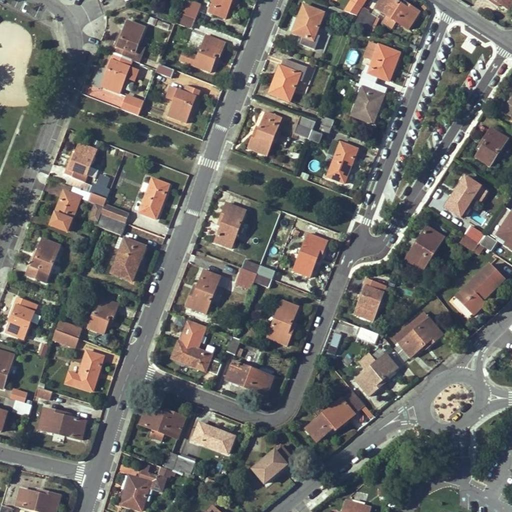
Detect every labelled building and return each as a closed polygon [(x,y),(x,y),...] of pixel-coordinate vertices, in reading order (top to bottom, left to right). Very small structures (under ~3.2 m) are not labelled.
[(236,0),(213,0),(209,12),(225,18),(231,3),(232,0),(236,0)] [(356,16),(365,4),(358,0),(353,0),(345,12),(356,16)] [(392,0),(380,0),(375,9),(382,13),(388,17),(395,22),(407,29),(419,12),(401,0),(398,4),(392,0)] [(511,0),(488,0),(494,4),(496,1),(509,10),(511,4),(511,0)] [(196,19),(199,11),(183,4),(179,13),(196,20),(196,19)] [(315,36),(323,14),(303,6),(292,33),(303,37),(300,44),(314,50),(319,38),(315,36)] [(371,14),(362,9),(355,24),(369,30),(375,17),(371,14)] [(375,17),(378,19),(382,13),(375,9),(371,14),(375,17)] [(205,22),(208,15),(199,11),(196,19),(205,22)] [(192,30),(196,20),(179,13),(175,23),(192,30)] [(395,22),(388,17),(384,23),(391,28),(395,22)] [(150,19),(149,24),(168,28),(169,23),(150,19)] [(121,38),(119,38),(112,54),(132,61),(139,64),(145,49),(138,46),(145,29),(127,22),(121,38)] [(198,58),(185,53),(181,61),(210,73),(215,60),(218,61),(224,43),(207,36),(198,58)] [(375,85),(378,77),(385,79),(390,67),(393,69),(399,54),(378,46),(370,68),(366,67),(361,79),(375,85)] [(108,70),(106,76),(102,87),(119,94),(126,78),(134,81),(138,72),(130,69),(132,61),(112,54),(106,70),(108,70)] [(290,102),(294,90),(298,80),(300,76),(304,77),(307,69),(284,60),(281,68),(283,69),(277,81),(274,80),(268,94),(290,102)] [(172,79),(175,71),(159,64),(156,71),(156,73),(172,79)] [(279,67),(274,80),(277,81),(283,69),(281,68),(279,67)] [(393,69),(390,67),(385,79),(388,81),(393,69)] [(375,108),(379,96),(383,97),(386,89),(375,85),(361,79),(359,85),(357,84),(355,88),(362,91),(352,116),(373,124),(378,110),(375,108)] [(186,86),(183,93),(170,88),(166,98),(175,101),(168,117),(185,124),(192,107),(194,108),(201,91),(186,86)] [(379,96),(375,108),(378,110),(383,97),(379,96)] [(123,111),(138,117),(143,104),(128,97),(123,111)] [(511,98),(503,111),(511,117),(511,98)] [(258,134),(254,132),(248,149),(267,156),(272,143),(276,134),(281,120),(265,114),(258,134)] [(316,123),(331,129),(334,121),(319,114),(316,123)] [(312,131),(316,123),(300,117),(293,134),(309,140),(312,131)] [(328,137),(331,129),(316,123),(312,131),(328,137)] [(482,144),(485,146),(477,158),(490,167),(508,141),(492,130),(482,144)] [(313,131),(309,140),(319,144),(323,135),(313,131)] [(358,150),(341,143),(328,176),(344,183),(358,150)] [(70,177),(83,182),(86,175),(95,178),(98,170),(90,167),(96,151),(79,144),(72,161),(70,160),(64,175),(70,177)] [(89,192),(92,186),(83,182),(70,177),(68,184),(89,192)] [(480,188),(466,178),(446,208),(460,218),(480,188)] [(169,186),(152,179),(139,213),(156,220),(169,186)] [(92,186),(89,192),(89,193),(91,194),(106,200),(110,191),(93,184),(92,186)] [(81,199),(88,202),(90,195),(74,188),(71,194),(81,199)] [(67,232),(81,199),(71,194),(64,192),(51,225),(67,232)] [(105,205),(106,200),(91,194),(90,195),(88,202),(97,205),(95,210),(94,210),(90,219),(98,222),(101,215),(105,205)] [(105,205),(101,215),(125,224),(129,215),(105,205)] [(219,222),(222,223),(215,242),(231,249),(245,212),(226,205),(219,222)] [(511,213),(498,235),(496,238),(511,249),(511,213)] [(96,226),(121,236),(125,224),(101,215),(98,222),(96,226)] [(457,230),(465,235),(470,227),(463,222),(457,230)] [(487,233),(472,224),(470,227),(485,237),(486,235),(487,233)] [(480,245),(485,237),(470,227),(465,235),(480,245)] [(444,239),(428,228),(403,264),(420,275),(444,239)] [(88,240),(76,235),(73,241),(86,246),(88,240)] [(474,251),(480,245),(465,235),(459,243),(474,252),(474,251)] [(484,248),(490,252),(497,242),(486,235),(485,237),(480,245),(484,248)] [(326,243),(307,236),(293,271),(309,277),(315,262),(317,258),(320,259),(326,243)] [(140,261),(138,260),(143,247),(120,238),(115,249),(121,251),(111,274),(131,282),(140,261)] [(36,258),(33,257),(26,275),(45,283),(60,247),(43,240),(36,258)] [(478,255),(484,248),(480,245),(474,251),(478,255)] [(52,273),(57,274),(61,260),(57,259),(52,273)] [(260,267),(244,261),(241,268),(257,274),(260,267)] [(505,279),(491,265),(456,298),(473,316),(486,304),(483,300),(479,297),(486,291),(489,294),(505,279)] [(272,280),(275,273),(260,267),(257,274),(272,280)] [(254,283),(257,274),(241,268),(235,285),(251,291),(254,283)] [(197,288),(194,287),(186,306),(205,314),(220,278),(204,272),(197,288)] [(269,289),(272,280),(257,274),(254,283),(269,289)] [(372,321),(385,286),(366,279),(359,296),(361,296),(355,314),(372,321)] [(479,297),(483,300),(489,294),(486,291),(479,297)] [(12,314),(14,315),(7,332),(23,339),(37,306),(18,298),(12,314)] [(118,306),(100,299),(88,328),(104,334),(109,321),(111,322),(118,306)] [(293,329),(290,328),(292,323),(297,308),(281,302),(267,338),(286,345),(293,329)] [(394,338),(399,345),(410,358),(426,345),(428,347),(442,336),(424,314),(394,338)] [(59,322),(56,330),(62,333),(65,325),(59,322)] [(68,327),(66,334),(81,340),(84,333),(68,327)] [(357,337),(375,344),(378,335),(361,328),(357,337)] [(52,340),(75,349),(79,339),(66,334),(62,333),(56,330),(52,340)] [(329,345),(338,348),(342,334),(333,332),(329,345)] [(232,337),(226,352),(227,352),(234,355),(240,341),(232,337)] [(211,356),(178,342),(171,359),(205,372),(211,356)] [(38,354),(44,357),(48,346),(42,344),(38,354)] [(405,362),(410,358),(399,345),(394,349),(405,362)] [(13,356),(0,351),(0,388),(2,389),(13,356)] [(104,357),(86,352),(79,376),(69,373),(66,383),(93,391),(104,357)] [(366,372),(356,380),(369,397),(387,382),(385,379),(398,369),(387,355),(377,363),(376,363),(374,359),(363,368),(366,372)] [(273,378),(233,362),(226,380),(265,396),(273,378)] [(35,396),(50,401),(52,393),(43,390),(37,388),(35,396)] [(355,415),(341,400),(306,429),(317,443),(333,429),(335,431),(355,415)] [(13,411),(28,415),(31,406),(16,401),(13,411)] [(166,414),(147,407),(140,424),(153,430),(164,434),(177,439),(185,418),(167,411),(166,414)] [(360,410),(365,421),(372,418),(367,407),(360,410)] [(65,414),(45,409),(39,430),(81,440),(85,423),(64,418),(65,414)] [(234,437),(199,423),(192,440),(228,454),(234,437)] [(151,437),(161,441),(164,434),(153,430),(151,437)] [(293,461),(280,447),(253,469),(264,484),(293,461)] [(179,456),(171,453),(169,452),(163,469),(173,472),(179,456)] [(190,475),(195,462),(179,456),(173,472),(182,476),(183,472),(190,475)] [(133,478),(128,491),(124,490),(120,504),(141,511),(149,489),(161,493),(166,480),(142,472),(140,480),(133,478)] [(129,476),(124,490),(128,491),(133,478),(129,476)] [(18,505),(41,511),(55,511),(60,497),(42,492),(41,495),(37,494),(22,490),(18,505)] [(363,511),(365,507),(346,501),(342,511),(363,511)]
